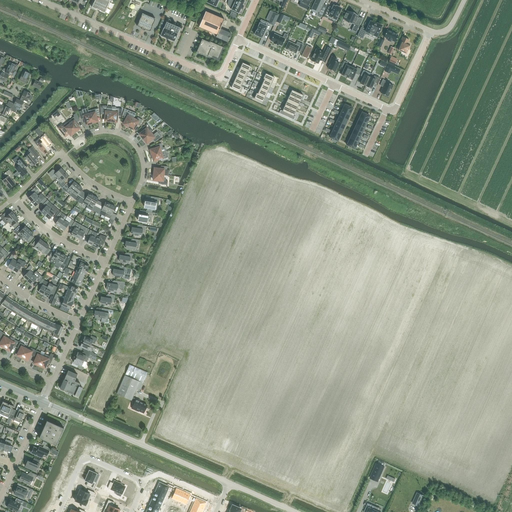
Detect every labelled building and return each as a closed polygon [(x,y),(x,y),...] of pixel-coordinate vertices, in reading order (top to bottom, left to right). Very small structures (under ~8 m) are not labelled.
[(100,11),(104,13),(110,0),(109,0),(94,0),(92,7),(96,10),(97,9),(100,11)] [(244,1),(242,0),(230,0),(229,2),(231,2),(230,4),(231,7),(233,8),(232,10),(239,13),(239,14),(240,13),(241,9),(242,9),(243,7),(244,6),(243,5),(245,2),(245,1),(244,1)] [(298,0),(301,1),(299,6),(307,9),(310,0),(298,0)] [(315,0),(314,3),(312,9),(317,11),(315,15),(321,18),(327,6),(326,6),(326,7),(323,5),(325,1),(322,0),(315,0)] [(329,6),(324,18),(328,19),(329,16),(336,19),(341,9),(336,6),(336,7),(333,6),(333,8),(329,6)] [(166,16),(181,20),(182,15),(168,10),(166,16)] [(358,16),(347,11),(344,19),(354,24),(351,30),(356,33),(362,19),(359,17),(359,18),(357,17),(358,16)] [(223,19),(205,12),(199,27),(217,35),(216,37),(228,42),(231,34),(220,29),(224,19),(223,19)] [(273,12),(268,23),(274,26),(279,15),(273,12)] [(144,29),(150,32),(152,27),(153,24),(155,19),(142,13),(140,18),(139,21),(137,26),(143,29),(144,29)] [(160,35),(160,36),(161,36),(166,38),(168,39),(169,39),(174,42),(174,41),(177,35),(177,34),(177,33),(180,28),(166,22),(164,28),(163,28),(163,29),(160,35)] [(361,27),(357,36),(363,39),(366,32),(376,37),(379,31),(380,31),(382,28),(381,27),(382,26),(377,24),(370,22),(366,30),(361,27)] [(254,34),(254,35),(255,35),(261,38),(262,38),(262,37),(267,27),(267,26),(266,26),(260,23),(259,24),(258,27),(256,30),(256,31),(255,34),(254,34)] [(297,26),(294,32),(305,37),(308,31),(297,26)] [(398,35),(387,30),(384,37),(388,39),(387,40),(390,42),(391,41),(395,42),(398,35)] [(320,33),(317,41),(322,44),(324,41),(326,42),(329,36),(320,33)] [(274,34),(271,41),(274,42),(273,43),(278,46),(279,45),(282,46),(285,39),(286,40),(288,35),(285,34),(283,38),(274,34)] [(403,37),(398,47),(399,47),(398,50),(406,54),(410,46),(407,44),(409,40),(403,37)] [(222,48),(202,39),(196,52),(207,57),(208,56),(211,57),(212,56),(218,58),(222,48)] [(289,42),(285,49),(296,54),(297,51),(300,52),(303,45),(297,42),(296,45),(289,42)] [(306,45),(301,56),(304,57),(305,57),(304,58),(307,59),(312,48),(310,47),(309,47),(309,46),(307,45),(306,45)] [(316,49),(311,61),(318,64),(320,60),(325,63),(331,49),(326,47),(323,52),(316,49)] [(331,62),(328,68),(335,72),(339,63),(335,61),(336,59),(337,59),(337,58),(332,56),(332,57),(330,62),(331,62)] [(242,62),(240,68),(248,71),(249,72),(251,67),(242,62)] [(341,74),(341,75),(342,75),(346,77),(347,77),(351,67),(346,65),(347,63),(344,62),(342,67),(344,68),(341,74)] [(5,73),(8,75),(12,76),(14,77),(16,72),(14,71),(15,69),(17,66),(13,64),(10,63),(7,70),(6,69),(5,69),(4,69),(3,70),(2,71),(5,73)] [(351,67),(347,77),(352,80),(352,79),(355,73),(359,75),(361,70),(357,68),(356,70),(351,67)] [(240,68),(238,73),(245,76),(248,71),(240,68)] [(366,86),(370,77),(367,76),(368,73),(363,70),(361,76),(363,77),(360,84),(366,86)] [(31,74),(24,71),(20,80),(20,81),(25,84),(26,83),(31,74)] [(0,80),(5,82),(8,75),(5,73),(4,75),(1,73),(0,75),(0,80)] [(238,73),(235,77),(243,81),(245,76),(238,73)] [(265,73),(263,78),(264,79),(272,82),(274,77),(265,73)] [(370,77),(366,86),(371,89),(374,82),(377,84),(379,78),(374,76),(373,78),(370,77)] [(235,77),(233,82),(241,86),(243,81),(235,77)] [(35,81),(33,86),(39,89),(44,79),(41,78),(38,82),(35,81)] [(264,79),(262,84),(270,87),(272,82),(264,79)] [(380,93),(388,96),(393,86),(386,82),(386,81),(383,80),(380,86),(383,87),(380,93)] [(233,82),(231,87),(240,92),(242,86),(241,86),(233,82)] [(262,84),(260,89),(267,92),(270,87),(262,84)] [(260,89),(257,94),(265,97),(267,92),(260,89)] [(292,90),(289,95),(295,98),(297,93),(292,90)] [(24,100),(28,102),(29,99),(31,100),(33,95),(31,94),(24,91),(20,100),(23,102),(24,100)] [(256,93),(254,98),(263,102),(265,97),(257,94),(256,93)] [(297,93),(295,98),(301,101),(303,95),(297,93)] [(7,104),(12,107),(16,109),(17,106),(21,108),(23,102),(20,100),(17,99),(14,104),(9,101),(7,104)] [(0,112),(5,116),(7,116),(10,110),(12,107),(7,104),(6,104),(5,106),(2,105),(0,104),(0,112)] [(342,109),(351,113),(353,108),(345,104),(342,109)] [(111,122),(112,107),(103,106),(102,115),(106,115),(105,121),(111,122)] [(284,106),(282,111),(284,112),(286,113),(288,114),(290,108),(284,106)] [(79,112),(82,120),(85,119),(86,125),(89,125),(90,125),(91,125),(92,125),(88,111),(87,107),(82,109),(82,111),(79,112)] [(112,107),(111,122),(117,122),(117,116),(121,117),(122,109),(116,108),(116,107),(112,107)] [(100,115),(98,108),(92,110),(88,111),(92,125),(94,124),(95,124),(96,123),(98,122),(98,121),(98,122),(96,116),(100,115)] [(340,114),(348,118),(351,113),(342,109),(340,114)] [(123,124),(129,127),(133,119),(134,119),(134,118),(136,114),(127,110),(123,117),(127,119),(124,124),(123,124)] [(362,112),(360,117),(368,121),(370,116),(362,112)] [(340,114),(338,119),(346,122),(348,118),(340,114)] [(80,128),(76,124),(79,122),(75,117),(68,122),(69,125),(76,133),(77,132),(78,131),(79,130),(78,130),(80,128)] [(366,126),(368,121),(360,117),(357,122),(366,126)] [(133,119),(129,127),(134,130),(137,125),(140,126),(143,120),(138,118),(137,119),(134,118),(134,119),(133,119)] [(336,123),(344,127),(346,122),(338,119),(336,123)] [(69,125),(68,122),(63,126),(61,126),(58,128),(64,136),(68,133),(71,136),(73,135),(74,135),(74,134),(75,134),(76,134),(76,133),(69,125)] [(357,122),(355,127),(363,130),(366,126),(357,122)] [(342,132),(344,127),(336,123),(334,128),(342,132)] [(142,139),(142,140),(151,133),(149,131),(151,129),(147,124),(143,128),(144,131),(140,135),(140,134),(139,134),(141,136),(141,137),(141,138),(142,139)] [(361,135),(363,130),(355,127),(353,131),(361,135)] [(332,133),(340,136),(342,132),(334,128),(332,133)] [(351,136),(359,140),(361,135),(353,131),(351,136)] [(151,133),(142,140),(143,141),(144,142),(145,142),(146,142),(147,144),(152,140),(155,143),(162,137),(157,132),(154,135),(152,132),(151,133)] [(340,136),(332,133),(329,137),(338,141),(340,136)] [(51,150),(46,144),(49,141),(44,135),(38,140),(41,143),(38,146),(40,149),(42,152),(43,152),(45,154),(51,150)] [(349,141),(357,144),(359,140),(351,136),(349,141)] [(349,141),(347,145),(355,149),(357,144),(349,141)] [(151,155),(151,156),(166,152),(165,147),(163,148),(162,144),(156,145),(156,148),(151,150),(150,150),(151,152),(151,153),(151,154),(151,155)] [(40,157),(38,154),(32,147),(29,150),(29,151),(27,153),(28,156),(25,158),(32,166),(33,166),(35,166),(35,164),(38,162),(36,159),(40,157)] [(160,160),(161,163),(169,160),(166,152),(151,156),(151,157),(152,158),(152,159),(153,159),(154,162),(154,161),(160,160)] [(28,167),(25,163),(21,158),(19,160),(17,157),(13,160),(15,163),(16,162),(19,166),(16,169),(17,171),(20,174),(22,177),(28,172),(25,169),(28,167)] [(153,174),(165,176),(165,172),(167,172),(168,167),(161,166),(161,169),(155,169),(155,168),(154,171),(154,172),(153,172),(153,173),(153,174)] [(56,177),(58,179),(65,173),(61,169),(56,173),(53,170),(48,174),(52,178),(56,177)] [(9,170),(3,175),(6,178),(3,181),(5,184),(4,184),(7,187),(9,189),(15,184),(11,179),(14,176),(9,170)] [(57,184),(59,185),(62,189),(66,185),(63,182),(69,177),(65,173),(58,179),(59,181),(57,184)] [(153,177),(153,178),(154,178),(153,181),(154,181),(154,180),(160,181),(159,184),(168,185),(168,182),(166,181),(166,179),(164,179),(165,176),(153,174),(153,175),(153,176),(153,177)] [(70,188),(66,185),(62,189),(66,192),(70,196),(78,186),(74,182),(70,188)] [(70,196),(74,199),(78,202),(82,197),(78,195),(82,191),(83,189),(78,186),(70,196)] [(28,198),(32,203),(39,196),(37,195),(40,191),(38,190),(36,187),(31,191),(33,194),(28,198)] [(41,194),(39,196),(32,203),(35,207),(41,202),(43,204),(47,200),(44,197),(41,194)] [(83,203),(88,206),(94,196),(89,194),(85,200),(82,197),(78,202),(82,205),(83,203)] [(95,205),(99,199),(94,196),(88,206),(93,209),(92,210),(96,213),(99,207),(95,205)] [(148,208),(149,209),(157,210),(157,206),(159,206),(160,199),(151,197),(150,201),(144,200),(143,206),(145,206),(144,206),(145,207),(146,207),(146,208),(147,208),(148,208)] [(41,212),(45,216),(51,209),(54,206),(48,200),(43,205),(46,207),(41,212)] [(105,217),(110,205),(105,203),(105,204),(102,209),(99,207),(96,213),(105,217)] [(105,217),(110,219),(110,223),(113,224),(114,221),(117,215),(113,214),(116,207),(110,205),(105,217)] [(51,209),(45,216),(49,220),(54,214),(56,216),(60,211),(56,209),(54,206),(51,209)] [(8,222),(15,216),(11,212),(10,214),(8,211),(1,217),(3,219),(2,219),(6,224),(8,222)] [(141,222),(143,222),(145,223),(145,222),(151,223),(152,213),(145,211),(144,215),(139,214),(138,214),(137,220),(138,220),(141,222)] [(61,212),(57,217),(59,218),(55,224),(60,227),(65,220),(67,217),(61,212)] [(19,220),(15,216),(8,222),(12,227),(12,226),(15,229),(19,224),(17,222),(19,220)] [(72,220),(70,223),(65,220),(60,227),(64,231),(68,225),(71,227),(74,221),(72,220)] [(71,235),(76,237),(82,226),(77,223),(75,222),(72,227),(74,229),(71,235)] [(136,236),(137,236),(139,237),(139,235),(142,236),(143,233),(145,233),(146,227),(139,225),(138,229),(132,228),(131,234),(132,234),(133,235),(134,235),(135,236),(136,236)] [(25,227),(23,228),(21,226),(15,233),(17,235),(19,234),(23,237),(29,230),(25,227)] [(87,235),(89,230),(87,229),(82,226),(76,237),(81,240),(84,234),(87,235)] [(33,234),(29,230),(23,237),(27,241),(30,243),(34,238),(32,236),(33,234)] [(97,234),(90,230),(88,236),(90,237),(87,243),(92,246),(96,237),(97,236),(97,234)] [(96,237),(92,246),(98,248),(100,243),(101,243),(101,244),(103,245),(107,238),(101,235),(99,237),(97,236),(96,237)] [(130,250),(131,250),(132,251),(133,249),(136,250),(136,247),(139,247),(140,241),(132,239),(132,243),(126,242),(125,248),(126,248),(126,249),(127,249),(128,249),(128,250),(129,250),(130,250)] [(35,247),(39,250),(45,243),(40,240),(39,242),(36,240),(32,245),(35,247)] [(49,246),(45,243),(39,250),(44,254),(44,253),(47,255),(50,250),(48,248),(49,246)] [(0,259),(3,257),(5,259),(9,255),(7,253),(3,249),(0,251),(0,259)] [(52,259),(56,262),(61,254),(56,251),(55,253),(53,252),(49,257),(52,259)] [(124,264),(126,264),(127,263),(130,264),(130,261),(133,261),(134,254),(126,253),(126,257),(120,255),(119,261),(120,262),(121,263),(122,263),(123,264),(124,264)] [(65,259),(66,257),(61,254),(56,262),(55,265),(64,270),(66,266),(69,261),(65,259)] [(8,267),(13,270),(17,262),(13,259),(14,256),(12,255),(9,260),(11,261),(8,267)] [(21,267),(24,268),(26,263),(22,260),(19,263),(17,262),(13,270),(18,273),(21,267)] [(77,267),(78,267),(79,268),(86,271),(87,272),(89,266),(85,264),(86,263),(80,260),(77,267)] [(27,281),(34,274),(30,271),(33,268),(31,266),(26,270),(28,272),(23,277),(27,281)] [(78,267),(76,272),(84,276),(86,271),(79,268),(78,267)] [(118,278),(120,278),(120,277),(124,278),(124,275),(126,275),(127,272),(129,272),(130,269),(120,267),(120,271),(113,269),(112,275),(114,276),(115,277),(116,277),(117,278),(118,278)] [(34,274),(27,281),(31,285),(36,280),(39,282),(42,277),(36,272),(34,274)] [(76,272),(74,277),(82,281),(84,276),(76,272)] [(80,286),(82,281),(74,277),(71,276),(69,282),(80,286)] [(38,292),(43,295),(50,283),(45,281),(42,279),(39,284),(42,286),(38,292)] [(113,284),(107,283),(106,289),(107,289),(107,290),(110,291),(112,292),(114,292),(114,291),(117,292),(118,289),(120,289),(121,282),(114,281),(113,284)] [(57,287),(54,286),(50,283),(43,295),(48,298),(50,294),(53,295),(57,287)] [(68,290),(76,294),(79,289),(70,285),(69,287),(63,284),(63,285),(63,286),(62,287),(68,290)] [(68,290),(66,295),(74,299),(76,294),(68,290)] [(63,300),(64,301),(64,300),(72,304),(74,299),(66,295),(63,300)] [(105,306),(106,306),(108,306),(108,305),(111,305),(112,302),(114,303),(115,296),(108,295),(107,298),(101,297),(100,303),(101,303),(101,304),(102,304),(102,305),(103,305),(104,305),(105,306)] [(7,308),(12,301),(7,297),(1,305),(2,305),(7,308)] [(72,304),(64,300),(64,301),(60,309),(68,312),(70,309),(73,304),(72,304)] [(12,312),(17,304),(12,301),(7,308),(12,312)] [(17,304),(12,312),(17,315),(21,307),(17,304)] [(21,307),(17,315),(22,318),(26,310),(21,307)] [(106,322),(107,322),(108,317),(109,310),(102,309),(101,312),(95,311),(94,317),(95,317),(95,318),(96,318),(97,319),(98,319),(99,320),(102,320),(101,322),(102,322),(103,323),(104,323),(105,322),(106,322)] [(31,313),(26,310),(22,318),(27,321),(31,313)] [(27,321),(32,324),(37,316),(34,314),(31,313),(27,321)] [(39,317),(37,316),(32,324),(38,327),(42,318),(39,317)] [(40,328),(43,330),(47,321),(42,318),(38,327),(40,328)] [(52,323),(47,321),(43,330),(49,332),(52,323)] [(49,332),(54,334),(55,331),(58,326),(52,323),(49,332)] [(58,326),(55,331),(61,333),(63,328),(58,325),(58,326)] [(58,339),(61,333),(55,331),(54,334),(53,337),(58,339)] [(0,345),(4,348),(10,339),(9,340),(5,337),(6,335),(4,333),(0,338),(3,340),(0,344),(0,345)] [(83,337),(81,341),(91,346),(92,344),(95,345),(96,342),(97,339),(91,336),(90,339),(85,337),(84,338),(83,337)] [(13,346),(15,348),(19,342),(11,338),(10,340),(4,348),(10,351),(13,346)] [(94,347),(91,346),(81,341),(80,346),(81,346),(80,347),(85,349),(84,352),(90,355),(94,347)] [(23,358),(27,349),(24,347),(25,345),(20,343),(17,349),(20,350),(17,356),(23,358)] [(34,357),(37,351),(32,349),(30,350),(27,349),(23,358),(28,361),(31,355),(34,357)] [(34,357),(37,358),(34,364),(39,366),(44,356),(41,355),(41,353),(37,351),(34,357)] [(87,363),(89,358),(90,355),(84,352),(83,355),(78,353),(77,354),(76,353),(74,357),(84,362),(87,363)] [(45,368),(47,363),(50,364),(54,355),(51,354),(50,357),(45,354),(44,356),(39,366),(45,368)] [(78,365),(77,368),(83,371),(84,368),(87,363),(84,362),(74,357),(73,361),(74,362),(73,363),(78,365)] [(130,365),(117,395),(135,402),(132,409),(137,412),(137,411),(144,414),(147,405),(140,402),(140,401),(133,397),(136,390),(140,391),(148,373),(130,365)] [(69,393),(72,395),(78,397),(83,388),(79,387),(80,384),(75,382),(78,375),(68,371),(65,378),(66,378),(65,380),(64,380),(60,389),(69,393),(69,394),(69,393)] [(8,406),(3,416),(12,420),(15,411),(13,410),(14,407),(9,405),(8,406)] [(12,420),(20,423),(25,413),(24,413),(24,411),(20,409),(18,412),(15,411),(12,420)] [(47,420),(44,427),(39,438),(56,445),(64,428),(47,420)] [(11,442),(6,440),(3,451),(8,452),(8,451),(10,446),(11,442)] [(43,455),(47,457),(50,451),(47,450),(42,448),(39,447),(38,449),(34,448),(31,454),(35,455),(35,456),(38,457),(42,458),(43,455)] [(33,462),(33,461),(32,463),(28,461),(25,467),(36,472),(37,468),(38,469),(40,465),(39,464),(40,461),(34,459),(33,462)] [(376,463),(370,478),(378,482),(384,466),(383,466),(384,463),(379,461),(378,464),(376,463)] [(85,480),(85,481),(88,482),(86,486),(93,489),(96,483),(93,481),(96,474),(97,473),(96,473),(90,470),(89,470),(89,471),(88,474),(87,474),(86,476),(85,480)] [(34,482),(37,476),(31,473),(29,476),(23,473),(19,481),(30,485),(32,481),(34,482)] [(110,482),(108,488),(122,494),(125,487),(119,484),(119,483),(115,481),(113,484),(110,482)] [(159,482),(156,490),(166,494),(168,489),(171,490),(172,488),(159,482)] [(33,491),(23,486),(21,489),(18,487),(17,489),(16,489),(14,492),(15,493),(14,495),(24,499),(25,498),(29,500),(33,491)] [(172,488),(171,490),(174,492),(171,498),(172,498),(179,501),(184,491),(176,488),(175,489),(172,488)] [(77,495),(89,500),(91,495),(94,496),(95,493),(88,490),(87,493),(80,490),(78,495),(77,495)] [(156,490),(153,496),(163,500),(166,494),(156,490)] [(184,491),(179,501),(186,504),(186,505),(189,498),(192,499),(193,497),(190,496),(190,494),(184,491)] [(77,495),(75,501),(82,504),(81,507),(88,510),(89,507),(88,506),(90,501),(89,500),(77,495)] [(153,496),(150,502),(160,507),(163,500),(153,496)] [(193,497),(192,499),(195,501),(193,506),(203,510),(206,503),(193,497)] [(25,502),(17,499),(15,502),(11,500),(7,508),(10,509),(14,511),(16,511),(17,511),(20,505),(23,507),(25,502)] [(108,500),(104,510),(110,511),(119,511),(121,510),(113,507),(114,503),(108,500)] [(150,502),(147,510),(152,511),(157,511),(160,507),(150,502)] [(415,511),(419,505),(413,502),(408,511),(415,511)]
